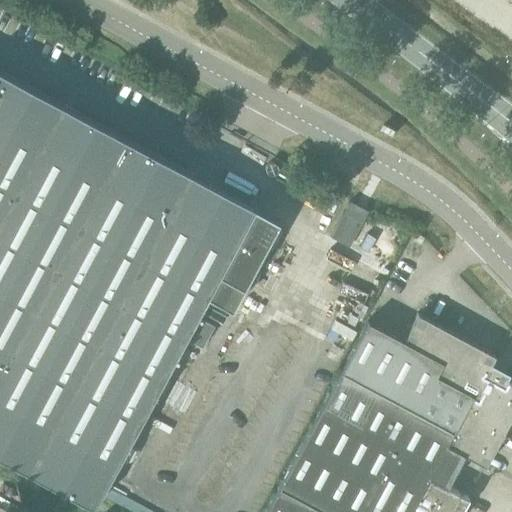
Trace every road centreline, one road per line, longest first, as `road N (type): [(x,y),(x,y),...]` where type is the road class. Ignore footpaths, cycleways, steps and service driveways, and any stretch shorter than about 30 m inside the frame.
road 1 (unclassified): [(511,271),(448,207),(397,171),(78,0)]
road 2 (tertiary): [(417,51),(511,134)]
